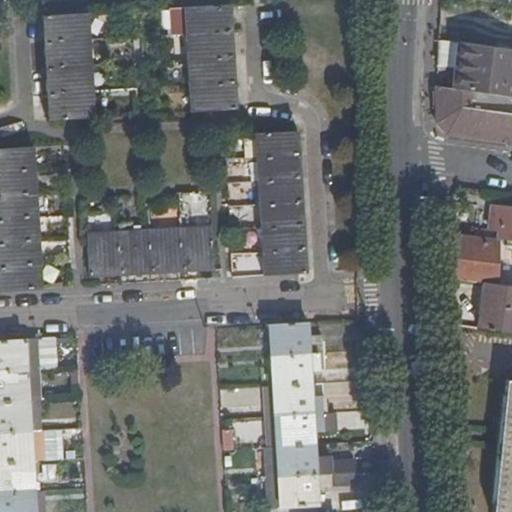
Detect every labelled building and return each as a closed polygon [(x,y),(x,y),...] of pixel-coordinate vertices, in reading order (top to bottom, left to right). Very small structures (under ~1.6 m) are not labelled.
[(230,0),(172,4),(174,29),(185,28),(190,108),(237,106),(230,0)] [(94,113),(87,9),(42,11),(48,115),(94,113)] [(456,63),(460,43),(439,40),(437,60),(456,63)] [(511,50),(460,43),(456,63),(453,88),(511,96),(511,50)] [(447,134),(511,142),(511,96),(453,88),(436,85),(438,122),(447,134)] [(299,128),(255,130),(264,271),(308,268),(299,128)] [(0,285),(43,284),(35,143),(0,144),(0,285)] [(500,228),(498,238),(511,240),(511,209),(493,207),(490,227),(500,228)] [(196,223),(213,222),(211,212),(196,213),(196,223)] [(216,266),(213,222),(196,223),(89,229),(91,273),(216,266)] [(511,240),(498,238),(497,246),(511,248),(511,240)] [(453,279),(485,283),(494,284),(493,244),(474,241),(474,239),(453,239),(453,279)] [(230,276),(255,273),(253,256),(228,260),(230,276)] [(485,283),(478,330),(511,334),(511,286),(494,284),(485,283)] [(307,318),(269,321),(274,380),(276,413),(278,439),(267,440),(262,441),(267,502),(318,501),(317,487),(333,486),(332,481),(356,480),(355,457),(332,459),(330,454),(316,455),(314,427),(328,426),(328,418),(335,418),(334,408),(327,408),(327,399),(313,400),(310,361),(326,359),(324,338),(308,339),(307,318)] [(40,335),(0,337),(0,511),(52,511),(52,487),(43,487),(35,487),(33,454),(41,454),(48,454),(40,335)] [(276,413),(274,380),(264,381),(266,413),(276,413)] [(511,511),(511,381),(506,380),(492,511),(511,511)] [(276,413),(266,413),(267,440),(278,439),(276,413)] [(35,487),(43,487),(41,454),(33,454),(35,487)]
